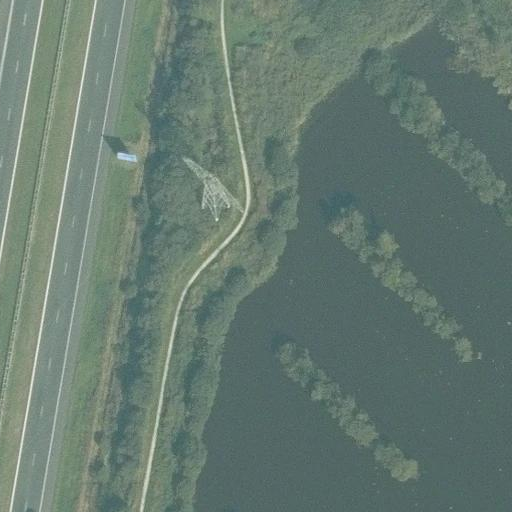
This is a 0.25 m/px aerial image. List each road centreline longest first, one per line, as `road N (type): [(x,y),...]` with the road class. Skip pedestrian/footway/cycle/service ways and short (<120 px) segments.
road 1 (motorway): [(29,511),(119,0)]
road 2 (motorway): [(26,0),(0,162)]
